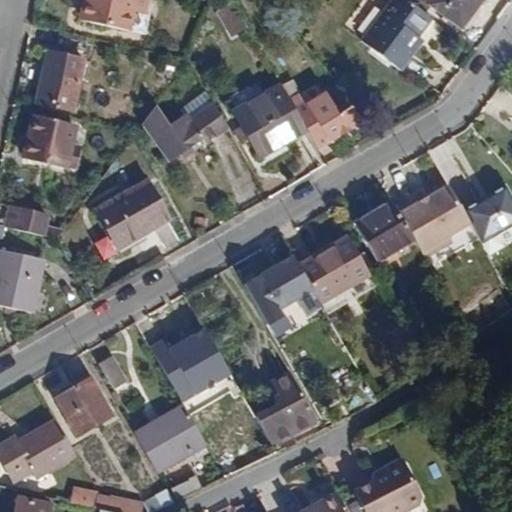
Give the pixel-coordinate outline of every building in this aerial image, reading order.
[(152,14),(148,13),(150,0),(89,0),(85,2),(82,13),(87,19),(147,33),(152,14)] [(234,33),(247,25),(232,0),(231,0),(222,12),(234,33)] [(414,42),(419,35),(433,17),(410,0),(392,0),(364,38),(403,67),(419,45),(414,42)] [(431,3),(463,26),(482,0),(418,0),(428,7),(431,3)] [(414,42),(419,45),(425,38),(419,35),(414,42)] [(37,99),(74,107),(85,56),(48,47),(37,99)] [(157,76),(168,79),(174,56),(163,54),(157,76)] [(261,156),(308,128),(290,98),(280,82),(234,109),(261,156)] [(318,146),(361,121),(351,106),(339,113),(326,90),(307,101),(301,91),(290,98),(308,128),(318,146)] [(183,108),(186,112),(210,96),(207,91),(183,108)] [(203,143),(228,126),(210,96),(186,112),(170,123),(156,102),(144,118),(170,156),(177,152),(181,157),(191,151),(187,145),(199,137),(203,143)] [(23,153),(67,163),(76,124),(32,114),(23,153)] [(118,246),(169,217),(148,178),(96,207),(118,246)] [(511,189),(507,181),(464,206),(472,219),(483,240),(490,252),(506,243),(499,231),(511,223),(511,189)] [(401,211),(415,236),(426,255),(453,239),(450,232),(472,219),(464,206),(451,183),(401,211)] [(415,236),(401,211),(393,198),(357,220),(378,257),(415,236)] [(11,220),(16,221),(19,206),(14,205),(11,220)] [(16,221),(23,222),(27,208),(19,206),(16,221)] [(45,234),(47,225),(49,213),(27,208),(23,222),(16,221),(15,228),(45,234)] [(45,234),(58,237),(64,228),(47,225),(45,234)] [(314,286),(321,298),(370,270),(348,234),(299,262),(314,286)] [(0,251),(0,302),(32,309),(44,256),(1,247),(0,251)] [(275,309),(314,286),(299,262),(293,251),(254,274),(275,309)] [(347,367),(357,361),(336,324),(326,331),(347,367)] [(235,375),(209,331),(174,350),(166,341),(152,349),(185,403),(235,375)] [(114,385),(128,377),(114,353),(100,361),(114,385)] [(272,441),(317,416),(290,368),(271,379),(279,392),(274,395),(279,402),(257,415),(272,441)] [(77,431),(112,411),(91,373),(54,393),(77,431)] [(158,468),(205,440),(204,436),(187,408),(156,426),(153,420),(135,430),(158,468)] [(233,454),(259,440),(244,411),(217,426),(218,428),(204,436),(205,440),(217,461),(233,453),(233,454)] [(37,472),(76,450),(58,418),(20,438),(17,433),(0,442),(0,450),(15,476),(34,465),(37,472)] [(377,511),(412,494),(413,493),(388,453),(376,460),(375,468),(367,472),(346,483),(361,511),(377,511)] [(413,493),(414,489),(398,457),(388,453),(413,493)] [(367,472),(375,468),(376,460),(364,466),(367,472)] [(172,485),(177,495),(201,482),(195,471),(189,474),(190,476),(172,485)] [(151,511),(176,499),(168,486),(149,495),(146,501),(151,511)] [(286,511),(341,511),(327,488),(286,511)] [(129,511),(130,511),(140,511),(143,498),(112,490),(111,495),(97,492),(95,504),(129,511)] [(10,511),(48,511),(52,501),(15,492),(10,511)]
